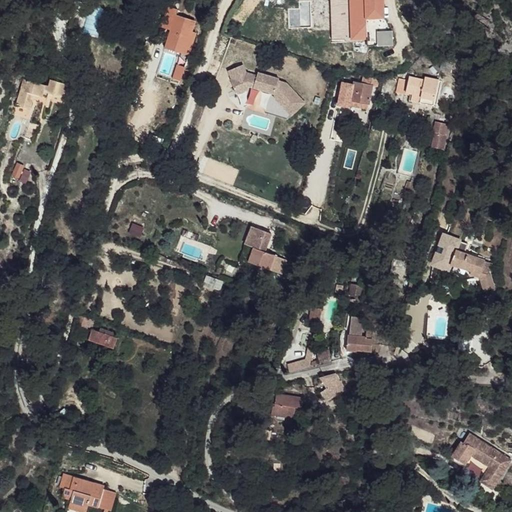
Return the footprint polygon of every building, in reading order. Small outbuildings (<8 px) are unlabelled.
[(348,31),(347,0),(332,0),(333,31),(348,31)] [(385,18),(385,0),(355,0),(356,2),(353,2),(353,31),(369,31),(369,18),(385,18)] [(179,9),(167,6),(161,27),(171,30),(166,47),(190,54),(194,40),(197,31),(193,30),(196,20),(177,15),(179,9)] [(202,27),(195,24),(193,30),(197,31),(194,40),(198,41),(202,27)] [(394,46),(394,31),(379,32),(380,46),(394,46)] [(454,66),(443,61),(440,68),(451,73),(454,66)] [(234,83),(243,79),(245,83),(249,85),(275,94),(274,97),(292,116),(305,103),(287,83),(279,81),(279,79),(259,71),(258,74),(247,70),(244,62),(229,68),(233,77),(231,77),(234,83)] [(176,74),(183,76),(187,66),(179,63),(176,74)] [(362,83),(355,82),(354,85),(343,83),(339,105),(350,107),(350,106),(369,109),(373,85),(372,85),(373,78),(363,76),(362,83)] [(410,76),(409,79),(407,93),(413,94),(421,96),(420,104),(434,106),(439,80),(426,77),(425,79),(410,76)] [(409,79),(399,78),(396,92),(406,94),(409,79)] [(243,79),(234,83),(238,92),(249,87),(249,85),(245,83),(243,79)] [(49,87),(24,80),(16,106),(30,110),(33,100),(34,96),(39,97),(42,98),(43,94),(47,95),(47,94),(48,94),(45,108),(49,108),(51,100),(53,95),(64,98),(67,85),(51,81),(49,87)] [(421,96),(413,94),(411,102),(420,104),(421,96)] [(64,98),(53,95),(51,100),(62,103),(64,98)] [(446,123),(435,121),(433,132),(436,132),(433,147),(441,149),(441,145),(445,146),(447,135),(444,135),(446,123)] [(39,125),(30,122),(25,139),(33,142),(39,125)] [(356,152),(349,150),(346,157),(353,159),(356,152)] [(24,168),(17,165),(12,176),(19,180),(24,168)] [(212,170),(198,165),(195,174),(209,179),(212,170)] [(250,223),(243,241),(254,246),(248,260),(283,274),(288,259),(266,250),(274,232),(250,223)] [(485,260),(457,250),(461,239),(442,232),(430,265),(449,272),(452,265),(473,272),(472,276),(481,280),(484,289),(495,286),(489,274),(482,271),(485,262),(485,260)] [(492,264),(485,262),(482,271),(489,274),(492,264)] [(367,266),(361,264),(358,272),(362,273),(364,274),(367,266)] [(322,309),(312,307),(310,319),(320,322),(322,309)] [(101,319),(88,313),(83,324),(94,328),(95,325),(99,327),(101,319)] [(372,351),(373,340),(372,340),(372,329),(366,328),(366,336),(348,335),(347,350),(357,351),(357,349),(372,351)] [(120,337),(121,333),(107,329),(106,332),(99,330),(96,340),(121,349),(124,339),(120,337)] [(307,359),(288,364),(290,372),(312,365),(312,362),(313,358),(314,357),(315,345),(309,347),(307,359)] [(329,350),(318,353),(320,360),(320,361),(332,358),(329,350)] [(277,365),(261,367),(263,375),(274,373),(277,365)] [(336,373),(320,377),(322,382),(326,388),(321,392),(325,400),(346,388),(341,380),(340,381),(336,373)] [(322,382),(316,385),(321,392),(326,388),(322,382)] [(304,397),(277,393),(276,403),(274,403),(272,413),(295,417),(296,407),(303,408),(304,397)] [(273,431),(260,429),(259,436),(272,438),(273,431)] [(464,442),(461,441),(452,456),(465,464),(471,455),(490,466),(481,481),(493,489),(511,460),(470,433),(464,442)] [(272,451),(256,446),(254,453),(270,458),(272,451)] [(126,470),(124,475),(134,480),(137,475),(126,470)] [(106,485),(64,473),(60,486),(66,487),(63,496),(72,499),(71,501),(88,506),(89,503),(100,507),(105,488),(106,485)] [(117,492),(105,488),(100,507),(112,510),(117,492)] [(181,493),(173,488),(170,493),(178,498),(181,493)] [(71,501),(68,508),(81,511),(86,511),(88,506),(71,501)]
